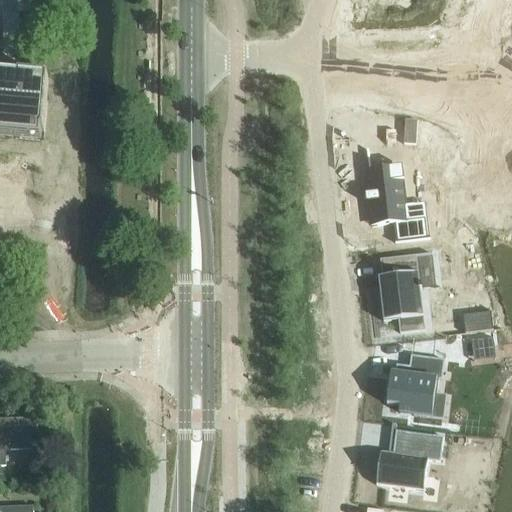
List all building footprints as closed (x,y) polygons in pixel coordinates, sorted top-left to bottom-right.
[(0,128),(44,132),(48,80),(19,77),(19,86),(0,84),(0,128)] [(369,171),(362,172),(365,195),(365,197),(368,196),(369,202),(366,202),(366,204),(369,227),(372,227),(389,225),(389,224),(393,224),(395,224),(395,229),(398,229),(400,242),(395,242),(395,244),(430,240),(430,238),(429,238),(428,238),(426,219),(409,221),(402,167),(390,168),(371,171),(369,151),(367,151),(369,171)] [(382,278),(378,279),(380,293),(384,323),(398,321),(400,335),(425,332),(420,290),(422,290),(422,285),(420,285),(416,256),(380,261),(381,263),(385,263),(387,278),(382,278)] [(390,381),(387,405),(400,407),(399,414),(413,415),(413,417),(428,419),(428,417),(432,418),(434,398),(438,398),(438,395),(440,381),(442,381),(445,361),(411,357),(410,368),(397,366),(396,373),(395,382),(390,381)] [(0,467),(6,467),(6,451),(31,450),(30,419),(0,420),(0,467)] [(381,453),(376,486),(424,492),(428,461),(440,463),(444,438),(396,432),(393,455),(389,454),(381,453)]
